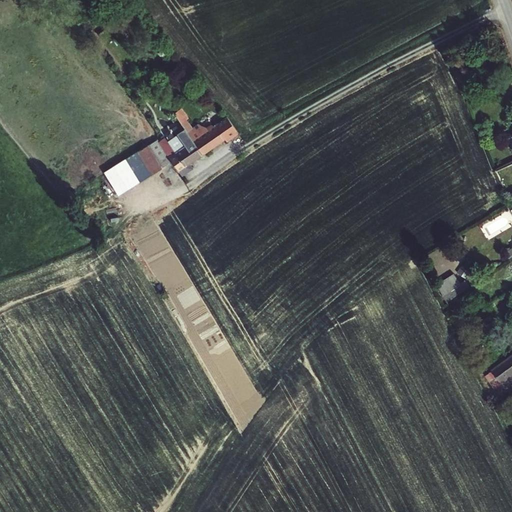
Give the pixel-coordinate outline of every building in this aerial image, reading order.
[(238,133),(226,117),(221,120),(232,137),(238,133)] [(225,142),(232,137),(221,120),(219,122),(214,126),(211,125),(206,128),(197,125),(191,128),(186,120),(180,124),(184,130),(201,154),(224,139),(225,142)] [(201,154),(184,130),(167,142),(164,138),(161,140),(184,173),(191,169),(187,163),(201,154)] [(161,140),(158,142),(180,175),(184,173),(161,140)] [(168,162),(154,141),(145,147),(159,168),(168,162)] [(145,147),(103,174),(118,195),(159,168),(145,147)] [(511,162),(495,170),(498,178),(510,173),(511,174),(511,173),(511,162)] [(438,283),(451,301),(470,287),(457,270),(438,283)] [(511,354),(490,371),(491,372),(484,376),(493,389),(511,375),(511,354)]
